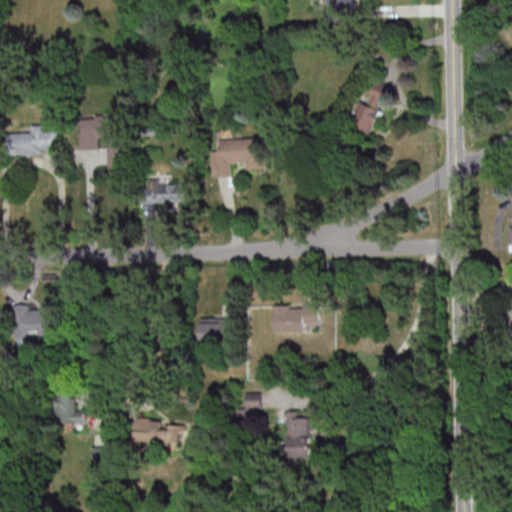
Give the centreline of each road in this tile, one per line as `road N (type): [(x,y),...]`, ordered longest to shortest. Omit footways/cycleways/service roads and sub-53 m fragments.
road 1 (tertiary): [(466,511),(455,0)]
road 2 (residential): [(459,247),(0,259)]
road 3 (residential): [(511,138),(347,227),(307,243),(242,252)]
